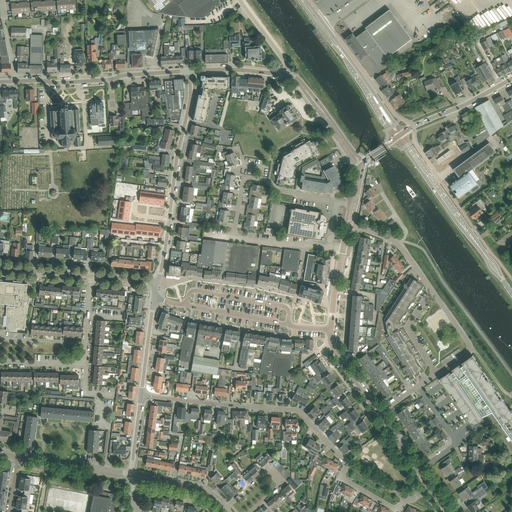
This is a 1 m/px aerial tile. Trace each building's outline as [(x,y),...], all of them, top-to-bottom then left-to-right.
[(184,0),(147,0),(157,13),(178,16),(188,17),(178,5),(184,0)] [(184,0),(178,5),(188,17),(203,18),(204,17),(222,4),(222,3),(219,0),(184,0)] [(511,21),(511,20),(511,5),(502,11),(499,6),(483,14),(483,13),(475,17),(480,26),(483,25),(484,27),(491,23),(492,25),(508,17),(511,21)] [(378,65),(412,39),(390,10),(366,28),(367,30),(356,38),(353,34),(345,40),(361,61),(370,54),(378,65)] [(179,26),(188,26),(194,25),(204,25),(204,17),(203,18),(188,17),(178,16),(179,26)] [(188,29),(188,26),(179,26),(179,27),(184,27),(185,39),(186,45),(189,44),(188,38),(188,29)] [(26,38),(26,28),(16,28),(11,28),(11,38),(26,38)] [(128,50),(127,63),(131,63),(131,64),(132,65),(132,67),(138,67),(139,68),(141,67),(142,66),(143,66),(142,55),(146,54),(146,55),(153,56),(158,28),(128,29),(127,29),(128,50)] [(503,32),(506,37),(507,38),(511,35),(511,33),(509,28),(503,31),(503,32)] [(501,40),(506,37),(503,32),(503,31),(503,30),(498,33),(501,40)] [(126,44),(126,34),(125,31),(115,31),(116,45),(126,44)] [(1,32),(0,32),(0,56),(1,56),(2,64),(1,64),(1,73),(11,73),(11,64),(9,64),(9,56),(8,56),(6,43),(5,39),(3,40),(1,32)] [(29,74),(42,74),(43,35),(30,35),(30,66),(29,74)] [(230,47),(234,47),(234,46),(240,46),(240,41),(235,41),(235,37),(229,37),(230,41),(230,47)] [(243,42),(243,44),(243,49),(245,49),(246,59),(247,61),(261,60),(261,59),(263,59),(263,51),(260,51),(260,46),(258,46),(258,42),(253,42),(253,38),(244,38),(244,42),(243,42)] [(87,43),(88,62),(97,61),(97,58),(96,58),(95,47),(96,47),(95,40),(91,41),(91,43),(87,43)] [(490,47),(487,40),(481,44),(484,51),(491,47),(490,47)] [(205,49),(205,63),(227,63),(227,54),(230,54),(230,47),(230,41),(223,41),(223,50),(217,50),(217,49),(205,49)] [(472,44),(470,45),(477,59),(479,58),(472,44)] [(160,57),(161,65),(167,65),(167,60),(168,60),(168,56),(168,51),(169,50),(169,46),(164,46),(164,57),(160,57)] [(75,59),(75,60),(76,65),(83,65),(82,60),(82,58),(83,58),(83,49),(75,50),(75,55),(73,55),(73,59),(75,59)] [(111,53),(109,53),(110,60),(102,61),(103,69),(104,69),(105,70),(107,70),(107,69),(108,69),(108,68),(112,68),(112,60),(116,60),(116,50),(111,51),(111,53)] [(167,60),(167,65),(175,64),(175,56),(174,51),(171,52),(171,50),(169,50),(168,51),(168,56),(168,60),(167,60)] [(17,73),(29,74),(30,66),(27,66),(27,58),(29,58),(29,54),(18,54),(17,54),(17,57),(18,58),(17,73)] [(119,55),(116,55),(116,60),(115,68),(124,68),(125,54),(119,54),(119,55)] [(70,72),(70,67),(70,64),(67,64),(67,63),(64,63),(64,55),(60,55),(60,64),(60,73),(70,72)] [(502,56),(510,72),(511,70),(511,62),(511,61),(509,62),(506,57),(505,55),(502,56)] [(500,67),(505,75),(510,72),(502,56),(499,58),(500,61),(498,62),(500,67)] [(52,60),(52,62),(47,62),(47,71),(57,71),(56,59),(52,60)] [(494,62),(492,63),(500,78),(505,75),(500,67),(498,62),(496,59),(494,61),(494,62)] [(479,64),(488,80),(493,77),(485,64),(483,62),(479,64)] [(483,82),(488,80),(479,64),(474,67),(476,69),(483,82)] [(376,79),(375,80),(381,86),(381,88),(386,84),(387,83),(388,83),(387,82),(397,75),(391,68),(381,75),(379,77),(376,79)] [(397,75),(398,80),(416,75),(415,70),(397,75)] [(201,94),(208,94),(208,89),(214,89),(217,89),(222,89),(222,90),(228,90),(229,77),(225,77),(225,76),(223,76),(223,77),(217,77),(217,76),(214,76),(214,77),(210,77),(204,77),(201,77),(201,80),(201,88),(202,88),(202,89),(202,90),(201,91),(202,91),(202,92),(201,92),(202,92),(202,94),(201,93),(201,94)] [(231,76),(231,93),(238,94),(239,87),(247,87),(248,77),(231,76)] [(466,77),(465,77),(461,80),(464,85),(467,83),(471,89),(481,84),(476,76),(468,81),(466,77)] [(452,85),(451,86),(456,95),(457,94),(457,95),(459,93),(460,93),(462,92),(462,91),(459,86),(462,84),(458,77),(455,78),(457,82),(455,84),(455,83),(452,85)] [(424,82),(425,85),(427,90),(434,88),(435,91),(440,89),(436,78),(424,82)] [(166,98),(166,109),(182,109),(184,96),(183,79),(173,79),(173,81),(169,81),(164,81),(165,91),(166,98)] [(157,98),(165,98),(166,98),(165,91),(161,92),(161,90),(161,80),(156,81),(156,80),(154,81),(149,81),(149,91),(157,90),(157,98)] [(387,98),(395,92),(391,87),(389,88),(387,85),(382,88),(383,90),(381,91),(387,98)] [(123,117),(125,117),(126,117),(132,117),(132,115),(132,110),(139,110),(137,87),(130,88),(131,93),(131,102),(127,103),(123,103),(123,111),(123,117)] [(144,87),(137,87),(139,110),(142,110),(142,114),(142,116),(143,116),(146,116),(150,116),(148,89),(147,89),(145,89),(144,87)] [(34,100),(34,94),(34,89),(26,90),(26,101),(34,100)] [(0,90),(0,103),(6,103),(6,99),(8,99),(8,90),(0,90)] [(17,90),(8,90),(8,99),(14,99),(14,108),(18,108),(17,98),(17,90)] [(219,126),(222,127),(231,93),(231,92),(228,92),(219,126)] [(395,96),(393,93),(387,98),(396,110),(406,102),(399,93),(395,96)] [(208,94),(201,94),(201,95),(198,94),(197,97),(196,100),(197,100),(196,106),(195,106),(194,108),(195,108),(194,115),(193,115),(193,117),(193,120),(205,123),(207,116),(206,116),(207,112),(208,109),(207,109),(208,103),(209,103),(210,100),(209,100),(210,95),(208,94)] [(511,120),(511,119),(511,108),(508,101),(505,103),(501,96),(495,100),(499,107),(502,105),(504,109),(507,114),(503,115),(508,123),(511,120)] [(264,98),(261,110),(267,111),(271,100),(264,98)] [(475,108),(483,123),(491,136),(503,127),(504,126),(489,100),(475,108)] [(91,107),(90,107),(90,118),(91,118),(91,126),(99,125),(99,124),(104,124),(103,121),(104,121),(103,112),(104,112),(103,102),(97,103),(91,104),(90,105),(91,107)] [(80,132),(79,109),(78,110),(78,109),(77,109),(73,110),(73,108),(72,108),(71,107),(71,106),(71,107),(70,107),(69,107),(68,108),(67,108),(67,105),(68,105),(67,104),(66,104),(61,104),(60,104),(61,105),(60,105),(60,106),(61,106),(61,108),(59,108),(59,107),(58,107),(58,108),(57,108),(57,107),(56,108),(56,109),(55,109),(56,109),(56,111),(51,111),(51,110),(50,110),(50,111),(49,111),(49,112),(50,112),(52,138),(56,138),(57,139),(57,141),(59,142),(61,142),(62,141),(62,146),(65,148),(68,148),(71,145),(71,144),(75,144),(75,147),(81,146),(80,135),(79,135),(79,132),(80,132)] [(287,105),(283,108),(279,112),(278,113),(279,114),(271,120),(278,130),(285,125),(286,126),(289,125),(297,119),(297,118),(299,116),(290,104),(288,106),(287,105)] [(170,109),(171,121),(179,121),(182,109),(170,109)] [(473,117),(470,112),(469,111),(461,116),(463,119),(459,121),(462,126),(465,124),(464,123),(465,122),(467,126),(473,123),(470,118),(473,117)] [(118,116),(110,117),(111,126),(118,126),(118,121),(119,121),(120,130),(116,130),(116,133),(120,133),(124,133),(125,126),(125,117),(123,117),(118,117),(118,116)] [(146,116),(143,116),(144,120),(146,120),(146,121),(147,121),(147,125),(154,124),(154,122),(157,122),(157,123),(158,123),(158,125),(164,125),(164,120),(159,119),(154,119),(150,119),(150,116),(146,116)] [(504,126),(503,127),(504,128),(511,122),(511,119),(511,120),(508,123),(504,126)] [(474,139),(478,145),(491,136),(483,123),(466,132),(469,134),(474,132),(477,137),(474,139)] [(465,143),(457,130),(455,125),(452,127),(451,124),(445,127),(446,130),(438,135),(440,137),(437,139),(440,145),(449,140),(449,141),(457,139),(459,145),(465,143)] [(192,125),(190,134),(195,135),(196,135),(201,136),(202,133),(204,130),(205,128),(201,127),(198,126),(197,126),(192,125)] [(158,127),(157,132),(164,134),(164,136),(163,141),(170,143),(174,131),(166,129),(165,126),(158,127)] [(279,160),(277,172),(279,172),(278,175),(277,179),(280,180),(279,183),(293,186),(295,179),(293,179),(292,178),(295,164),(312,155),(313,156),(314,158),(321,154),(316,146),(317,146),(319,145),(317,141),(314,143),(314,141),(311,143),(309,140),(306,142),(306,143),(304,139),(301,140),(302,142),(295,146),(294,144),(292,146),(291,146),(293,148),(293,150),(290,151),(291,152),(289,153),(284,156),(283,156),(282,161),(279,160)] [(159,140),(156,151),(158,151),(160,152),(162,152),(165,152),(166,149),(169,149),(170,143),(163,141),(159,140)] [(460,178),(450,185),(453,189),(454,188),(457,193),(456,193),(459,198),(470,189),(473,193),(480,187),(470,173),(469,172),(496,152),(489,143),(453,169),(460,178)] [(466,143),(460,148),(463,153),(470,149),(466,143)] [(190,147),(189,151),(190,151),(196,153),(200,154),(201,149),(202,146),(198,145),(196,145),(195,144),(194,144),(191,144),(191,148),(190,147)] [(441,145),(438,146),(432,148),(425,153),(431,161),(438,156),(437,154),(439,152),(438,151),(443,148),(441,145)] [(450,150),(437,160),(439,163),(452,153),(450,150)] [(190,151),(188,159),(193,160),(195,160),(199,161),(199,158),(195,157),(196,153),(190,151)] [(226,157),(227,161),(236,158),(235,155),(234,152),(228,154),(227,151),(221,153),(223,158),(226,157)] [(322,166),(330,161),(328,157),(320,161),(322,166)] [(225,165),(224,170),(230,171),(232,165),(238,163),(237,160),(236,158),(227,161),(228,164),(225,165)] [(301,177),(300,182),(302,182),(301,189),(318,193),(325,194),(325,192),(331,193),(331,191),(332,188),(334,186),(334,187),(335,187),(336,187),(336,186),(336,185),(338,184),(341,183),(338,177),(339,177),(333,166),(322,172),(321,177),(305,174),(305,170),(317,163),(318,166),(320,165),(317,159),(302,167),(301,177)] [(150,160),(150,164),(154,164),(153,170),(159,171),(160,169),(164,170),(164,166),(168,166),(169,161),(165,161),(165,162),(153,160),(150,160)] [(187,166),(186,174),(192,174),(195,175),(196,170),(196,168),(193,167),(192,167),(187,166)] [(226,176),(225,180),(235,181),(235,179),(235,175),(230,174),(230,171),(224,170),(223,176),(226,176)] [(186,174),(185,181),(190,181),(191,181),(192,181),(194,182),(195,175),(192,174),(186,174)] [(167,180),(162,179),(159,178),(159,179),(155,178),(154,185),(158,185),(166,186),(167,180)] [(222,183),(221,188),(227,189),(228,186),(233,187),(234,184),(235,181),(225,180),(225,183),(222,183)] [(250,188),(249,193),(262,195),(263,186),(253,184),(252,187),(250,188)] [(184,187),(183,194),(189,195),(193,195),(194,188),(190,188),(190,187),(184,187)] [(363,200),(362,204),(368,200),(369,200),(372,197),(372,198),(377,194),(374,191),(372,187),(367,190),(367,191),(365,192),(367,196),(368,196),(367,197),(366,197),(363,200)] [(223,194),(222,197),(232,199),(232,196),(232,193),(227,192),(227,189),(221,188),(220,193),(223,194)] [(250,199),(250,202),(257,203),(258,199),(261,199),(262,195),(249,193),(249,197),(250,199)] [(192,202),(193,195),(189,195),(183,194),(182,201),(188,202),(192,202)] [(219,200),(218,206),(224,207),(225,204),(230,205),(231,202),(232,199),(222,197),(222,201),(219,200)] [(481,199),(474,205),(470,208),(472,211),(470,212),(475,219),(483,212),(481,209),(485,206),(481,199)] [(369,201),(365,204),(370,211),(372,210),(374,212),(376,210),(372,204),(372,203),(370,201),(369,201)] [(247,206),(246,211),(259,213),(259,209),(256,208),(257,203),(250,202),(249,205),(247,206)] [(220,212),(219,215),(228,217),(229,214),(229,211),(224,210),(224,207),(218,206),(217,211),(220,212)] [(182,207),(181,214),(189,215),(190,208),(187,208),(182,207)] [(287,234),(323,240),(323,238),(321,237),(321,235),(324,234),(326,222),(326,221),(326,220),(326,219),(326,218),(325,217),(325,216),(324,215),(323,215),(322,214),(321,214),(320,214),(321,213),(295,208),(295,209),(291,210),(287,234)] [(378,209),(376,210),(374,212),(379,220),(381,218),(383,221),(386,219),(384,216),(378,209)] [(246,220),(254,221),(257,222),(259,213),(246,211),(245,215),(246,217),(247,217),(246,220)] [(188,222),(189,215),(181,214),(180,221),(185,222),(188,222)] [(228,219),(228,217),(219,215),(219,218),(216,218),(215,223),(221,224),(222,221),(227,222),(228,219)] [(253,226),(254,221),(246,220),(246,223),(245,223),(244,224),(243,228),(256,231),(256,226),(253,226)] [(190,229),(179,227),(178,235),(184,236),(184,235),(186,236),(186,239),(190,239),(197,240),(198,238),(198,237),(189,236),(190,229)] [(104,248),(107,248),(109,230),(100,230),(100,234),(105,235),(104,248)] [(359,244),(369,246),(372,246),(379,248),(380,244),(371,243),(371,239),(360,237),(359,244)] [(198,254),(196,276),(203,277),(203,279),(210,279),(211,278),(210,278),(212,262),(214,247),(215,241),(203,239),(202,241),(202,244),(201,249),(200,249),(199,254),(198,254)] [(4,244),(0,243),(0,254),(3,255),(3,252),(8,253),(8,250),(9,250),(10,244),(9,244),(9,241),(4,240),(4,244)] [(177,241),(176,248),(182,249),(183,249),(182,252),(185,252),(187,242),(183,242),(183,241),(177,241)] [(246,283),(255,284),(259,246),(227,242),(223,280),(225,280),(239,282),(239,281),(246,282),(246,283)] [(13,248),(12,248),(12,256),(18,257),(18,252),(18,249),(19,249),(20,243),(13,243),(13,248)] [(359,244),(358,250),(368,252),(369,246),(359,244)] [(148,248),(147,259),(146,269),(146,270),(150,271),(150,272),(152,272),(152,271),(153,271),(154,266),(155,266),(155,263),(154,263),(154,258),(155,258),(155,256),(156,246),(148,246),(148,248)] [(379,249),(379,248),(372,246),(372,247),(375,247),(374,250),(379,251),(378,254),(381,255),(382,250),(379,249)] [(281,278),(278,289),(288,291),(288,292),(294,294),(296,289),(297,284),(296,284),(298,274),(297,274),(301,251),(284,249),(282,267),(281,278)] [(357,257),(368,259),(370,259),(371,256),(368,256),(369,253),(368,252),(358,250),(357,257)] [(181,267),(180,275),(188,276),(188,275),(190,253),(182,252),(182,257),(181,267)] [(259,273),(257,285),(266,287),(269,276),(270,266),(272,252),(266,252),(266,254),(262,253),(259,273)] [(188,275),(196,276),(198,254),(190,253),(188,275)] [(307,259),(306,263),(328,267),(328,266),(329,266),(331,258),(308,254),(307,259)] [(388,260),(391,257),(389,257),(390,255),(385,255),(385,256),(383,266),(388,267),(388,264),(389,265),(391,263),(388,260)] [(389,265),(391,268),(398,261),(393,255),(391,257),(388,260),(391,263),(389,265)] [(111,266),(118,267),(119,259),(115,259),(114,258),(112,257),(111,259),(110,262),(111,262),(111,266)] [(357,257),(356,263),(366,265),(368,259),(357,257)] [(140,259),(139,269),(146,269),(147,259),(140,258),(140,259)] [(168,274),(175,275),(176,266),(176,262),(170,261),(170,265),(169,265),(168,274)] [(398,261),(391,268),(392,268),(391,268),(394,271),(396,269),(400,273),(403,270),(401,269),(404,266),(398,261)] [(210,278),(211,278),(220,279),(222,263),(212,262),(210,278)] [(306,263),(305,271),(326,275),(328,267),(306,263)] [(356,263),(354,270),(365,272),(366,265),(356,263)] [(266,287),(267,287),(267,285),(278,288),(278,289),(281,278),(282,267),(270,266),(269,276),(266,287)] [(326,276),(326,275),(305,271),(303,280),(321,283),(325,284),(327,276),(326,276)] [(398,275),(394,280),(397,282),(400,278),(403,275),(401,273),(398,275)] [(353,276),(352,282),(359,284),(360,284),(365,285),(366,282),(364,281),(364,278),(361,277),(353,276)] [(376,327),(376,328),(375,338),(377,342),(378,342),(378,343),(387,337),(386,337),(390,335),(398,330),(397,330),(396,324),(397,324),(398,325),(399,325),(401,322),(400,321),(402,318),(403,319),(406,316),(404,315),(406,312),(407,312),(410,310),(408,309),(411,305),(412,306),(414,303),(413,302),(415,299),(415,300),(418,297),(417,296),(419,293),(420,293),(422,291),(421,290),(423,286),(410,278),(405,285),(404,284),(402,286),(404,287),(385,316),(379,311),(377,320),(376,327)] [(0,303),(7,305),(6,316),(8,316),(6,331),(7,331),(16,332),(17,332),(17,328),(24,329),(25,329),(26,319),(28,307),(30,294),(26,293),(27,284),(22,284),(22,282),(13,281),(12,283),(2,282),(2,280),(0,279),(0,303)] [(317,285),(301,282),(298,295),(313,299),(313,301),(321,302),(324,289),(317,287),(317,285)] [(358,290),(359,284),(352,282),(351,289),(358,290)] [(387,296),(377,294),(376,311),(378,311),(378,309),(387,296)] [(129,295),(127,312),(139,314),(141,314),(144,314),(144,311),(142,310),(143,296),(129,295)] [(352,296),(352,304),(373,305),(369,304),(369,301),(367,297),(352,296)] [(373,305),(352,304),(351,311),(373,312),(373,305)] [(373,312),(351,311),(351,319),(372,320),(373,312)] [(142,328),(144,314),(141,314),(139,314),(127,312),(126,323),(125,323),(125,326),(129,327),(134,327),(142,328)] [(165,325),(170,327),(174,317),(169,315),(169,314),(162,312),(158,324),(160,325),(159,327),(158,326),(157,330),(166,333),(168,330),(165,329),(166,327),(165,326),(165,325)] [(174,317),(170,327),(171,327),(170,330),(174,331),(174,330),(179,331),(184,333),(185,329),(180,328),(181,325),(183,320),(174,317)] [(372,320),(351,319),(350,326),(376,328),(376,327),(377,320),(372,320)] [(179,361),(192,363),(196,342),(193,341),(195,331),(195,328),(196,324),(187,322),(186,330),(185,329),(184,333),(184,335),(182,342),(181,346),(181,349),(180,354),(180,355),(179,361)] [(192,363),(191,371),(191,372),(203,373),(208,374),(213,375),(217,375),(218,369),(219,360),(203,357),(205,345),(217,347),(218,346),(221,328),(199,324),(197,337),(196,342),(192,363)] [(376,328),(350,326),(349,337),(375,338),(376,328)] [(228,352),(229,352),(233,330),(225,329),(224,338),(221,351),(228,352)] [(386,337),(387,337),(390,344),(403,336),(401,333),(402,332),(400,329),(399,330),(399,329),(398,330),(390,335),(386,337)] [(233,330),(229,352),(230,352),(231,349),(236,350),(237,344),(238,341),(239,336),(240,331),(233,330)] [(246,365),(251,333),(244,332),(242,347),(239,364),(242,365),(241,368),(245,368),(246,365)] [(251,333),(246,365),(253,367),(254,362),(256,350),(259,335),(251,333)] [(259,335),(256,350),(263,351),(266,336),(259,335)] [(403,336),(390,344),(394,350),(407,343),(405,339),(406,338),(404,335),(403,336)] [(266,336),(263,351),(261,363),(260,370),(259,374),(266,374),(269,375),(269,374),(272,375),(274,363),(278,339),(279,338),(266,336)] [(159,343),(159,345),(174,348),(181,349),(181,347),(177,346),(177,345),(166,343),(167,337),(163,337),(162,340),(160,339),(160,340),(158,340),(158,342),(159,343)] [(377,342),(375,338),(349,337),(348,351),(357,351),(358,351),(359,351),(360,347),(361,348),(361,344),(362,344),(366,345),(366,344),(369,344),(371,347),(377,343),(377,342)] [(278,339),(274,363),(272,375),(278,375),(284,376),(287,376),(289,376),(291,350),(292,339),(281,339),(278,339)] [(302,340),(302,351),(301,354),(308,354),(309,349),(312,349),(313,340),(306,339),(306,341),(303,341),(303,340),(302,340)] [(408,342),(407,343),(394,350),(398,357),(411,349),(409,346),(410,345),(408,342)] [(379,346),(377,343),(371,347),(367,350),(369,353),(379,346)] [(411,349),(398,357),(402,363),(415,355),(413,352),(414,351),(412,348),(411,349)] [(359,359),(363,366),(371,360),(367,353),(359,359)] [(307,360),(308,360),(303,364),(306,367),(318,358),(316,354),(307,360)] [(157,357),(156,364),(163,365),(167,365),(168,363),(165,363),(166,359),(174,360),(175,357),(165,355),(164,359),(162,358),(157,357)] [(415,355),(402,363),(404,367),(401,369),(402,371),(405,369),(406,369),(418,362),(417,358),(418,358),(416,355),(415,355)] [(450,372),(439,380),(442,383),(446,389),(450,395),(455,403),(455,402),(464,414),(464,415),(468,422),(473,428),(484,420),(482,417),(492,412),(497,420),(499,418),(500,417),(500,418),(506,413),(510,411),(510,410),(507,405),(503,400),(502,398),(499,394),(497,391),(495,388),(490,382),(491,382),(489,379),(484,372),(482,369),(475,360),(475,359),(473,356),(463,363),(462,363),(464,366),(461,367),(460,365),(452,370),(453,373),(451,374),(450,372)] [(363,366),(368,372),(373,368),(376,366),(371,360),(363,366)] [(314,376),(309,380),(310,381),(311,382),(315,380),(320,377),(318,374),(325,368),(321,361),(318,363),(317,361),(308,367),(314,376)] [(418,362),(406,369),(410,376),(423,368),(420,365),(422,364),(420,361),(418,362)] [(253,367),(253,370),(260,370),(261,363),(254,362),(253,367)] [(368,372),(372,378),(380,373),(376,366),(373,368),(368,372)] [(242,386),(242,390),(246,390),(247,385),(247,384),(248,384),(248,381),(247,381),(245,381),(245,376),(246,373),(241,372),(241,376),(241,380),(240,380),(240,386),(242,386)] [(252,376),(251,385),(255,385),(256,374),(259,375),(259,374),(253,373),(251,373),(251,376),(252,376)] [(334,380),(329,373),(323,378),(326,381),(323,383),(327,389),(333,385),(331,382),(334,380)] [(380,373),(372,378),(377,385),(382,381),(385,379),(380,373)] [(214,395),(220,395),(222,376),(217,375),(213,375),(212,378),(219,379),(218,388),(215,387),(215,386),(211,386),(211,391),(214,392),(214,395)] [(222,376),(220,395),(226,396),(227,393),(230,393),(231,386),(225,386),(226,376),(224,376),(222,376)] [(315,380),(311,382),(311,383),(313,385),(321,379),(320,377),(315,380)] [(377,385),(381,391),(387,387),(382,381),(385,379),(382,381),(377,385)] [(235,390),(242,390),(242,386),(240,386),(240,380),(236,380),(234,380),(234,384),(236,384),(236,385),(235,390)] [(335,387),(333,385),(327,389),(329,392),(330,391),(332,390),(337,396),(342,392),(337,385),(335,387)] [(277,388),(264,387),(264,393),(267,393),(266,400),(272,400),(273,393),(276,393),(277,388)] [(387,387),(381,391),(381,392),(382,394),(383,394),(386,397),(391,393),(387,387)] [(294,394),(291,400),(298,403),(303,394),(297,391),(295,395),(294,394)] [(309,397),(303,394),(298,403),(305,406),(307,401),(309,397)] [(336,400),(332,403),(334,406),(337,404),(339,407),(343,405),(345,408),(348,407),(350,405),(351,404),(346,397),(338,403),(336,400)] [(420,407),(420,408),(424,404),(420,398),(416,401),(420,407)] [(320,410),(324,414),(331,408),(329,406),(327,403),(322,408),(320,410)] [(426,413),(429,411),(424,404),(420,408),(424,414),(426,413)] [(151,405),(150,412),(157,413),(159,413),(160,408),(157,408),(158,406),(151,405)] [(93,416),(93,412),(41,407),(40,417),(92,421),(93,416)] [(174,420),(174,421),(177,422),(177,418),(184,419),(184,422),(187,423),(187,422),(187,420),(187,416),(188,413),(188,412),(185,411),(185,408),(178,407),(178,412),(177,415),(174,414),(174,420)] [(311,410),(307,414),(312,419),(316,416),(316,415),(320,412),(315,407),(311,410)] [(397,414),(402,421),(408,416),(408,417),(410,415),(411,414),(408,409),(409,409),(408,407),(397,414)] [(187,420),(187,422),(190,423),(190,419),(196,420),(197,420),(198,418),(198,414),(199,409),(191,408),(191,413),(191,414),(188,413),(187,416),(187,420)] [(331,408),(324,414),(327,417),(332,413),(333,412),(331,408)] [(350,409),(345,412),(349,418),(351,417),(353,420),(359,416),(354,409),(352,411),(350,409)] [(499,418),(497,420),(498,420),(499,421),(499,422),(501,424),(504,429),(511,438),(511,440),(511,409),(511,410),(511,409),(510,410),(510,411),(506,413),(500,418),(500,417),(499,418)] [(204,419),(211,420),(211,416),(211,415),(212,410),(205,410),(204,416),(204,419)] [(222,412),(218,411),(217,417),(217,420),(224,420),(224,424),(227,425),(228,424),(228,415),(225,415),(225,412),(224,411),(223,411),(222,412)] [(233,411),(233,416),(233,420),(236,420),(236,427),(240,427),(241,427),(241,424),(242,423),(238,423),(238,419),(240,419),(240,411),(233,411)] [(238,419),(238,423),(242,423),(241,424),(245,424),(248,424),(248,420),(247,420),(247,416),(247,411),(240,411),(240,419),(238,419)] [(3,416),(0,415),(0,440),(10,442),(12,432),(1,430),(3,416)] [(261,416),(257,416),(256,427),(266,428),(267,420),(264,420),(265,417),(264,416),(262,415),(261,416)] [(23,445),(33,447),(37,417),(28,416),(23,445)] [(408,416),(402,421),(402,422),(404,424),(406,427),(415,421),(417,419),(416,418),(415,420),(414,419),(412,418),(410,420),(408,417),(408,416)] [(271,417),(271,422),(271,424),(276,425),(276,429),(279,429),(279,425),(280,418),(271,417)] [(330,423),(327,420),(325,418),(322,421),(321,422),(318,425),(323,431),(327,427),(326,426),(330,423)] [(283,431),(283,441),(286,441),(286,437),(291,437),(291,419),(285,419),(285,424),(285,428),(286,428),(286,431),(283,431)] [(291,419),(291,437),(291,440),(296,440),(296,437),(297,432),(298,432),(298,428),(298,427),(299,427),(300,426),(300,425),(300,424),(299,423),(298,423),(298,419),(291,419)] [(368,428),(363,421),(357,425),(355,423),(353,424),(349,427),(347,429),(349,432),(354,427),(359,434),(363,431),(364,432),(367,430),(367,429),(368,428)] [(419,428),(415,421),(406,427),(411,433),(419,428)] [(148,426),(147,433),(154,434),(159,434),(168,436),(169,431),(163,431),(163,432),(159,431),(160,431),(154,430),(155,427),(148,426)] [(419,432),(421,431),(419,428),(411,433),(415,440),(421,436),(419,432)] [(89,430),(87,452),(97,453),(99,430),(89,430)] [(333,433),(332,433),(328,437),(333,442),(338,438),(337,438),(340,435),(336,430),(333,433)] [(438,434),(442,440),(447,437),(442,430),(441,432),(438,434)] [(100,453),(103,453),(104,453),(106,454),(106,449),(109,431),(107,431),(104,448),(104,452),(101,452),(100,453)] [(346,436),(343,439),(346,442),(346,441),(347,441),(348,440),(349,441),(352,438),(351,437),(349,433),(349,434),(346,436)] [(421,436),(415,440),(420,446),(428,441),(426,437),(424,439),(421,436)] [(303,445),(302,445),(310,450),(311,450),(314,444),(315,442),(309,439),(308,442),(305,440),(303,445)] [(110,446),(109,453),(113,453),(113,454),(120,454),(119,443),(120,443),(120,440),(117,440),(113,440),(111,440),(110,446)] [(153,441),(146,440),(146,447),(151,447),(152,448),(156,448),(157,441),(153,441)] [(429,440),(420,446),(424,453),(433,447),(429,440)] [(339,448),(344,454),(348,451),(348,450),(352,447),(351,446),(348,443),(347,441),(346,441),(346,442),(342,445),(339,448)] [(309,452),(307,455),(311,458),(310,460),(314,463),(316,460),(317,458),(319,455),(316,454),(318,449),(320,447),(314,444),(311,450),(310,450),(309,452)] [(470,446),(470,454),(477,454),(481,454),(482,449),(477,448),(478,446),(470,446)] [(257,462),(262,468),(263,467),(264,469),(269,464),(268,462),(271,459),(266,454),(257,462)] [(326,467),(329,468),(333,462),(326,458),(323,462),(320,460),(317,465),(321,467),(324,469),(326,467)] [(450,458),(442,463),(444,467),(442,469),(443,470),(442,471),(443,473),(444,472),(447,476),(453,472),(449,465),(453,462),(450,458)] [(145,465),(152,467),(154,460),(147,459),(145,465)] [(198,460),(195,459),(194,463),(193,468),(192,474),(194,475),(194,476),(197,476),(197,475),(199,476),(200,469),(197,468),(198,463),(197,463),(198,460)] [(167,463),(166,469),(173,471),(175,462),(171,461),(170,463),(167,463)] [(241,471),(238,467),(239,467),(233,461),(229,464),(238,474),(241,471)] [(339,465),(333,462),(329,468),(327,471),(334,475),(334,474),(337,476),(340,471),(337,469),(339,465)] [(247,471),(253,478),(259,473),(257,472),(260,469),(255,464),(247,471)] [(200,469),(199,476),(206,477),(207,472),(207,470),(207,467),(200,466),(200,469)] [(248,483),(253,478),(247,471),(242,475),(244,478),(248,483)] [(217,482),(219,485),(222,482),(220,480),(218,478),(220,476),(218,472),(211,478),(215,484),(217,482)] [(233,476),(238,482),(241,479),(234,472),(226,479),(227,481),(233,476)] [(20,477),(19,483),(30,485),(31,479),(33,479),(33,476),(27,475),(27,478),(20,477)] [(455,478),(451,481),(456,488),(460,485),(461,484),(459,480),(461,479),(459,476),(455,478)] [(293,479),(289,483),(294,489),(302,482),(300,480),(298,479),(293,479)] [(220,489),(225,494),(232,488),(229,484),(226,487),(225,485),(224,485),(222,482),(219,485),(222,487),(220,489)] [(30,485),(19,483),(19,489),(24,490),(24,493),(30,494),(32,485),(30,485)] [(339,494),(344,497),(345,495),(349,487),(344,484),(342,488),(336,484),(332,493),(338,496),(339,494)] [(284,491),(281,494),(284,497),(289,502),(292,500),(289,496),(290,495),(291,495),(294,493),(288,485),(282,490),(284,491)] [(321,485),(319,495),(321,495),(326,496),(327,497),(329,487),(328,486),(327,485),(326,485),(325,485),(325,486),(324,485),(321,485)] [(463,491),(459,494),(464,501),(468,498),(470,496),(472,495),(474,498),(480,493),(484,490),(483,488),(481,486),(472,493),(468,487),(465,489),(463,491)] [(345,495),(344,497),(343,498),(352,503),(357,494),(353,492),(354,490),(349,487),(345,495)] [(232,488),(225,494),(229,499),(237,493),(232,488)] [(117,511),(115,494),(94,490),(93,495),(89,511),(117,511)] [(17,495),(16,502),(27,503),(29,504),(30,494),(24,493),(24,496),(17,495)] [(474,498),(467,503),(469,505),(468,506),(470,509),(471,511),(472,511),(474,511),(479,509),(476,505),(480,503),(478,499),(479,498),(482,496),(480,493),(474,498)] [(276,504),(278,507),(282,504),(279,501),(281,499),(284,497),(281,494),(279,496),(277,494),(272,499),(276,504)] [(358,503),(363,506),(367,498),(362,495),(359,499),(356,497),(352,504),(356,506),(358,503)] [(162,498),(155,497),(154,503),(154,506),(157,507),(157,504),(161,505),(161,504),(162,498)] [(161,504),(160,507),(171,509),(172,502),(169,501),(169,499),(162,498),(161,504)] [(367,498),(363,506),(368,508),(367,510),(369,511),(370,511),(373,507),(370,505),(372,501),(367,498)] [(273,511),(278,507),(276,504),(272,499),(267,504),(270,507),(271,508),(273,511)] [(172,502),(171,509),(174,510),(175,507),(177,507),(176,511),(181,511),(182,508),(182,507),(183,502),(176,501),(175,503),(172,502)] [(27,503),(16,502),(16,508),(22,509),(21,511),(22,511),(27,511),(28,509),(26,509),(27,503)] [(296,510),(297,511),(299,511),(301,511),(306,507),(303,504),(301,506),(299,503),(294,507),(296,510)]
